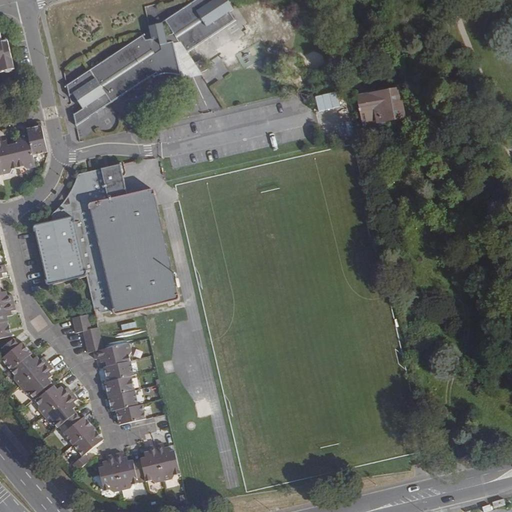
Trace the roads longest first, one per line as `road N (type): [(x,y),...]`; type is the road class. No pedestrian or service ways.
road 1 (residential): [(5,209),(30,312),(93,386),(113,437),(144,430)]
road 2 (residential): [(24,0),(56,156),(40,193),(5,209)]
road 3 (secondary): [(511,476),(364,511)]
